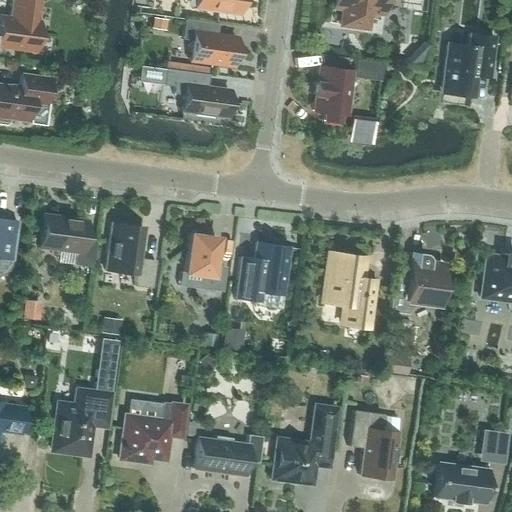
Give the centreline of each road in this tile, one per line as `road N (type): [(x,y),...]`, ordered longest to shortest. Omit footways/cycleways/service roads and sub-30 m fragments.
road 1 (residential): [(254,192),(0,152)]
road 2 (residential): [(485,197),(367,203),(254,192)]
road 3 (residential): [(280,0),(254,192)]
